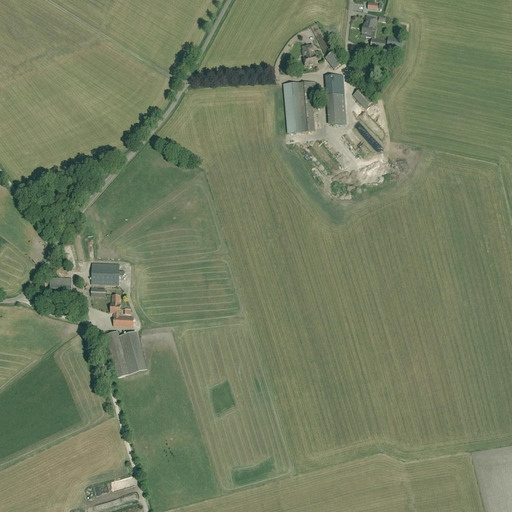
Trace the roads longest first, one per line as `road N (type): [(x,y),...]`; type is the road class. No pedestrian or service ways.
road 1 (unclassified): [(0,301),(24,294),(81,211),(169,108),(229,0)]
road 2 (track): [(28,301),(93,329),(138,482)]
